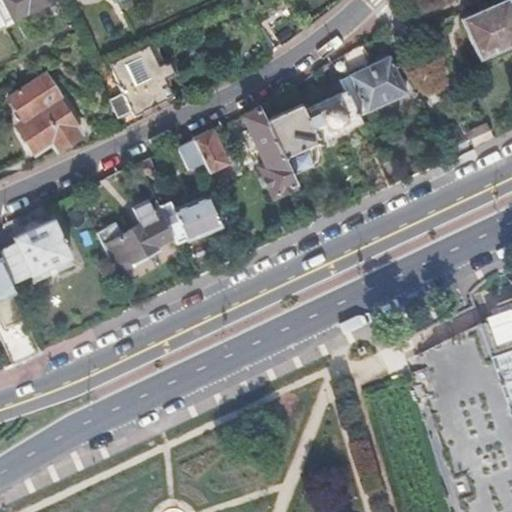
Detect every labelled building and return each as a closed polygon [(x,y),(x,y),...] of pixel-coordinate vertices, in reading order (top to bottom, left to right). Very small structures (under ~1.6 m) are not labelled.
[(0,0),(0,18),(1,20),(42,0),(0,0)] [(511,14),(505,0),(497,0),(487,5),(477,9),(458,18),(476,58),(484,54),(487,60),(511,48),(511,14)] [(480,0),(474,3),(477,9),(487,5),(485,0),(480,0)] [(279,46),(294,36),(281,8),(265,16),(279,46)] [(105,97),(114,116),(126,110),(131,123),(171,105),(160,78),(170,73),(164,60),(160,62),(151,41),(105,62),(118,91),(105,97)] [(338,53),(328,59),(334,72),(345,68),(338,53)] [(336,76),(342,89),(355,114),(403,92),(385,53),(336,76)] [(328,59),(317,66),(324,81),(336,76),(334,72),(328,59)] [(47,78),(8,96),(19,122),(15,124),(27,150),(46,141),(53,144),(67,137),(61,122),(65,120),(62,114),(65,114),(47,78)] [(299,101),(317,138),(357,120),(355,114),(342,89),(307,105),(305,102),(301,100),(299,101)] [(263,118),(280,154),(317,138),(299,101),(263,118)] [(256,105),(240,113),(249,132),(254,143),(261,160),(255,162),(270,194),(294,183),(280,154),(263,118),(256,105)] [(482,124),(467,130),(473,144),(488,137),(482,124)] [(208,129),(190,138),(203,165),(205,170),(224,161),(208,129)] [(254,143),(249,132),(243,135),(247,145),(254,143)] [(190,138),(175,144),(188,172),(203,165),(190,138)] [(138,166),(147,184),(157,179),(149,161),(138,166)] [(171,236),(174,243),(218,222),(205,193),(172,208),(169,201),(157,206),(171,236)] [(226,214),(236,234),(275,215),(265,195),(226,214)] [(91,228),(110,269),(155,248),(153,243),(171,236),(157,206),(152,196),(130,206),(137,221),(120,229),(114,217),(91,228)] [(0,249),(0,269),(7,283),(27,273),(27,275),(67,256),(50,218),(10,237),(13,244),(0,249)] [(0,299),(12,294),(7,283),(0,269),(0,299)] [(482,316),(476,318),(487,351),(511,342),(511,291),(487,300),(489,304),(484,306),(486,311),(481,312),(482,316)] [(40,352),(15,301),(0,308),(0,334),(14,364),(40,352)] [(406,352),(415,349),(418,359),(408,362),(451,485),(443,487),(450,511),(511,511),(511,342),(487,351),(476,318),(404,344),(406,352)]
